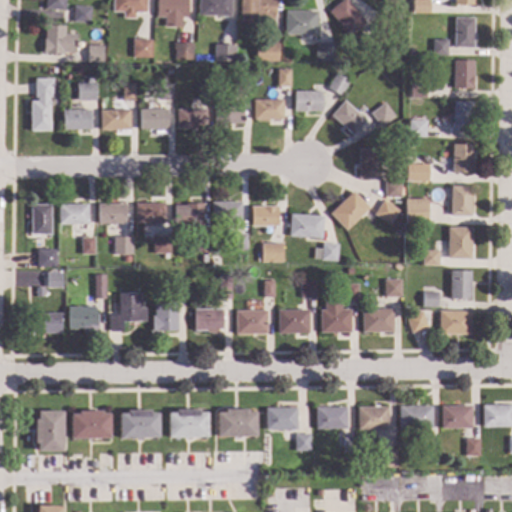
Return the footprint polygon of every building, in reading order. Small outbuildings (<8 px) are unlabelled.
[(62,0),(62,10),(42,9),(42,0),(62,0)] [(144,0),(144,13),(133,12),(133,19),(121,19),(121,12),(110,12),(110,0),(144,0)] [(185,0),(185,18),(180,18),(179,27),(162,27),(162,18),(154,18),(154,0),(185,0)] [(228,0),(228,17),(196,16),(196,0),(228,0)] [(273,0),(274,8),(272,19),(255,19),(255,21),(246,23),(238,21),(238,0),(273,0)] [(343,0),(363,23),(347,37),(326,11),(339,0),(343,0)] [(396,0),(392,8),(380,0),(396,0)] [(428,0),(428,13),(410,13),(410,0),(428,0)] [(88,7),(88,23),(70,22),(71,6),(88,7)] [(315,35),(282,34),(282,11),(315,11),(315,35)] [(392,31),(379,42),(368,28),(381,18),(392,31)] [(471,48),(452,48),(452,18),(471,18),(471,48)] [(62,26),(61,34),(74,35),(73,53),(61,52),(61,55),(40,54),(43,25),(62,26)] [(149,58),(130,58),(130,39),(131,39),(149,39),(149,58)] [(445,55),(430,56),(430,39),(445,39),(445,55)] [(190,60),(172,60),(172,49),(170,49),(171,43),(190,43),(190,60)] [(233,45),(232,62),(211,61),(212,44),(233,45)] [(332,61),(317,62),(316,45),(332,44),(332,61)] [(101,46),(100,64),(85,63),(85,45),(101,46)] [(277,61),(255,61),(255,45),(277,46),(277,61)] [(471,61),(470,89),(451,89),(452,61),(471,61)] [(287,87),(274,86),(274,69),(288,70),(287,87)] [(347,81),(338,96),(324,88),(333,73),(347,81)] [(51,97),(46,97),(46,101),(47,101),(47,132),(27,131),(27,101),(34,101),(34,98),(32,98),(32,78),(51,78),(51,97)] [(248,95),(232,96),(231,79),(247,78),(248,95)] [(93,100),(74,101),(74,83),(93,83),(93,100)] [(131,101),(119,101),(119,83),(132,83),(131,101)] [(209,100),(196,100),(196,83),(209,83),(209,100)] [(170,100),(159,100),(159,85),(170,84),(170,100)] [(424,86),(424,98),(408,97),(408,85),(424,86)] [(319,112),(290,111),(291,91),(319,92),(319,112)] [(280,120),(251,120),(250,100),(280,100),(280,120)] [(364,120),(350,135),(328,116),(342,101),(364,120)] [(470,131),(450,131),(450,102),(470,102),(470,131)] [(393,117),(379,127),(368,113),(382,103),(393,117)] [(241,124),(212,124),(211,105),(241,105),(241,124)] [(204,129),(174,129),(174,109),(203,108),(204,129)] [(88,130),(60,130),(59,110),(88,110),(88,130)] [(127,130),(97,130),(97,110),(127,110),(127,130)] [(164,129),(137,129),(136,110),(164,110),(164,129)] [(424,121),(423,139),(406,138),(407,120),(424,121)] [(469,172),(449,172),(450,144),(470,145),(469,172)] [(378,178),(356,179),(356,149),(377,148),(378,178)] [(425,183),(405,183),(406,165),(425,166),(425,183)] [(399,198),(382,198),(382,182),(399,182),(399,198)] [(468,216),(448,216),(448,186),(469,187),(468,216)] [(367,208),(343,231),(327,214),(351,192),(367,208)] [(402,199),(403,223),(425,223),(424,199),(402,199)] [(396,210),(387,225),(372,215),(381,200),(396,210)] [(239,222),(209,222),(209,202),(239,202),(239,222)] [(162,224),(133,224),(133,203),(162,203),(162,224)] [(123,224),(95,224),(95,204),(123,204),(123,224)] [(201,207),(200,207),(200,226),(195,225),(195,232),(184,232),(184,226),(172,226),(172,206),(184,206),(184,204),(201,204),(201,207)] [(48,234),(28,235),(28,205),(48,205),(48,234)] [(86,224),(56,225),(56,205),(85,205),(86,224)] [(275,227),(248,227),(248,206),(275,206),(275,227)] [(443,208),(442,224),(426,224),(426,207),(443,208)] [(321,217),(319,239),(286,236),(288,214),(321,217)] [(468,259),(445,259),(445,227),(469,228),(468,259)] [(244,250),(232,250),(231,234),(244,234),(244,250)] [(168,253),(150,254),(150,236),(168,236),(168,253)] [(206,252),(195,253),(195,236),(206,236),(206,252)] [(92,254),(78,255),(78,237),(92,237),(92,254)] [(130,254),(111,255),(111,242),(111,237),(130,237),(130,254)] [(336,244),(334,262),(318,260),(311,259),(312,249),(319,249),(320,243),(336,244)] [(280,261),(265,261),(266,245),(279,245),(280,245),(280,261)] [(52,268),(33,268),(34,249),(52,249),(52,268)] [(437,265),(420,265),(420,250),(437,251),(437,265)] [(468,299),(447,299),(448,271),(468,271),(468,299)] [(60,288),(44,288),(44,272),(60,273),(60,288)] [(102,299),(91,299),(91,275),(103,275),(102,299)] [(229,299),(217,300),(216,276),(228,276),(229,299)] [(184,295),(171,295),(171,279),(184,279),(184,295)] [(399,297),(382,297),(382,280),(399,279),(399,297)] [(271,297),(254,297),(254,281),(271,281),(271,297)] [(313,298),(298,298),(298,281),(314,281),(313,298)] [(355,302),(344,302),(344,284),(355,284),(355,302)] [(435,308),(420,307),(420,292),(435,292),(435,308)] [(138,308),(143,308),(143,321),(119,322),(119,332),(107,332),(107,315),(116,315),(116,294),(138,293),(138,308)] [(338,310),(348,310),(348,333),(317,333),(317,310),(322,310),(321,300),(338,299),(338,310)] [(175,331),(149,331),(149,316),(152,316),(152,303),(174,303),(175,331)] [(93,321),(95,321),(95,333),(80,333),(80,329),(65,330),(64,307),(92,306),(93,321)] [(220,329),(215,329),(215,334),(204,332),(204,331),(192,331),(192,310),(219,309),(220,329)] [(390,332),(359,333),(359,309),(390,309),(390,332)] [(306,334),(275,334),(274,310),(306,310),(306,334)] [(264,334),(233,334),(233,311),(264,311),(264,334)] [(425,328),(409,333),(403,317),(420,311),(425,328)] [(467,335),(436,335),(437,311),(468,312),(467,335)] [(59,333),(30,333),(30,313),(58,313),(59,333)] [(376,407),(385,407),(386,430),(379,430),(379,433),(369,433),(369,430),(355,430),(355,407),(371,407),(371,405),(376,405),(376,407)] [(511,426),(480,427),(480,405),(511,405),(511,426)] [(429,428),(397,429),(396,407),(429,406),(429,428)] [(470,428),(439,429),(438,407),(469,406),(470,428)] [(344,429),(313,429),(313,407),(344,407),(344,429)] [(294,430),(263,430),(262,408),(294,408),(294,430)] [(245,412),(253,412),(254,436),(214,437),(214,412),(222,412),(222,409),(245,409),(245,412)] [(147,413),(155,413),(156,438),(117,438),(116,413),(124,413),(124,410),(147,410),(147,413)] [(196,413),(204,412),(205,437),(165,438),(165,413),(173,413),(173,410),(196,410),(196,413)] [(60,452),(34,451),(34,443),(31,443),(31,419),(35,419),(35,411),(60,411),(60,452)] [(99,414),(107,414),(107,438),(68,439),(67,415),(75,414),(75,412),(99,411),(99,414)] [(308,451),(292,451),(292,434),(307,434),(308,451)] [(351,453),(341,454),(341,437),(351,437),(351,453)] [(477,456),(463,456),(462,439),(477,439),(477,456)] [(435,462),(417,462),(417,443),(435,443),(435,462)] [(394,468),(379,468),(379,448),(394,448),(394,468)]
